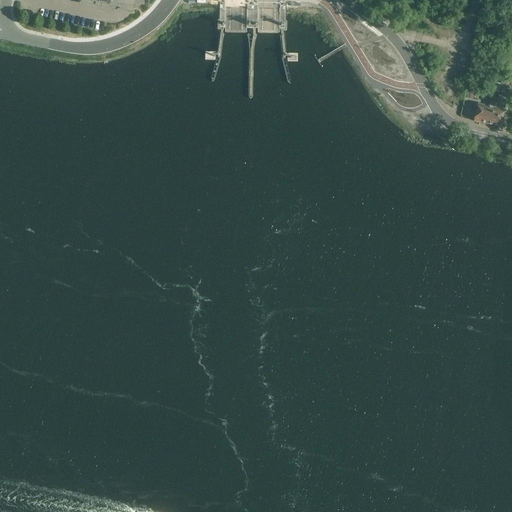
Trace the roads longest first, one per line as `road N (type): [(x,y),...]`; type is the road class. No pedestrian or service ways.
road 1 (unclassified): [(511,141),(450,126),(397,44),(345,0)]
road 2 (unclassified): [(0,31),(105,44),(131,34),(170,0)]
road 3 (track): [(473,0),(462,52),(386,31)]
